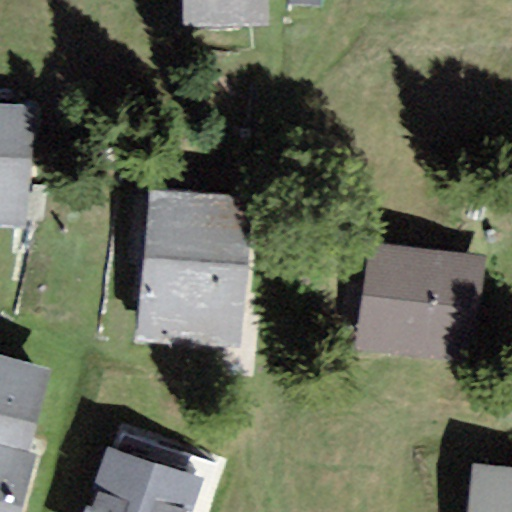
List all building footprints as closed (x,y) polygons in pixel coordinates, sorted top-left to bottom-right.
[(269,36),(269,0),(185,0),(185,35),(269,36)] [(0,222),(29,224),(36,109),(0,106),(0,222)] [(238,350),(250,203),(143,193),(130,341),(238,350)] [(478,362),(491,255),(373,241),(360,347),(478,362)] [(0,511),(13,511),(51,365),(0,352),(0,511)] [(181,511),(195,468),(102,440),(80,511),(181,511)] [(463,511),(511,511),(511,468),(469,463),(463,511)]
